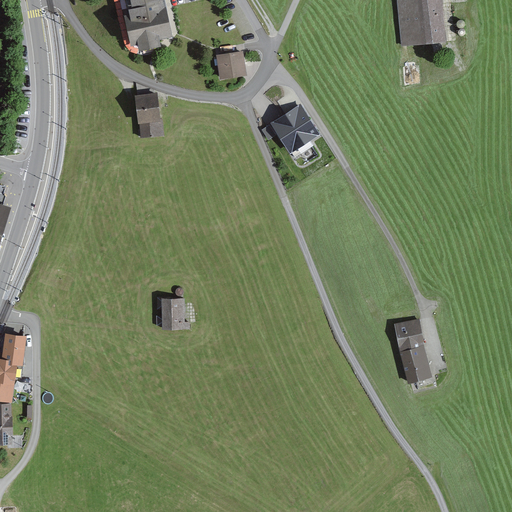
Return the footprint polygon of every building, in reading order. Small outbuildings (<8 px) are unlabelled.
[(163,0),(116,0),(127,48),(173,37),(165,9),(163,0)] [(441,0),(410,0),(396,1),(401,47),(446,42),(441,0)] [(240,51),(214,55),(218,80),(244,77),(240,51)] [(134,98),(138,137),(161,135),(157,96),(134,98)] [(295,99),(268,116),(293,155),(315,142),(302,122),(308,118),(295,99)] [(0,244),(11,209),(0,205),(0,244)] [(182,300),(159,300),(160,330),(183,330),(182,300)] [(418,320),(392,326),(406,383),(432,377),(418,320)] [(0,360),(0,401),(8,402),(13,362),(0,360)] [(0,406),(0,444),(11,445),(10,406),(0,406)]
